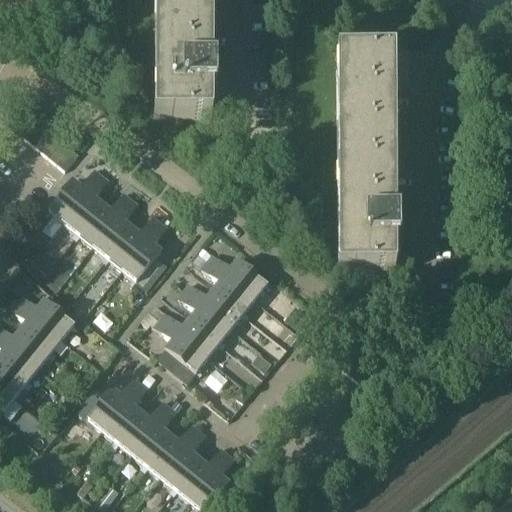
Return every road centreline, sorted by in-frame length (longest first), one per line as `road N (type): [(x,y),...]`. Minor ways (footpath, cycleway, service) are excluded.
road 1 (residential): [(240,434),(339,313),(127,142),(22,79)]
road 2 (residential): [(420,342),(426,92),(478,0)]
road 3 (residential): [(237,136),(239,0)]
